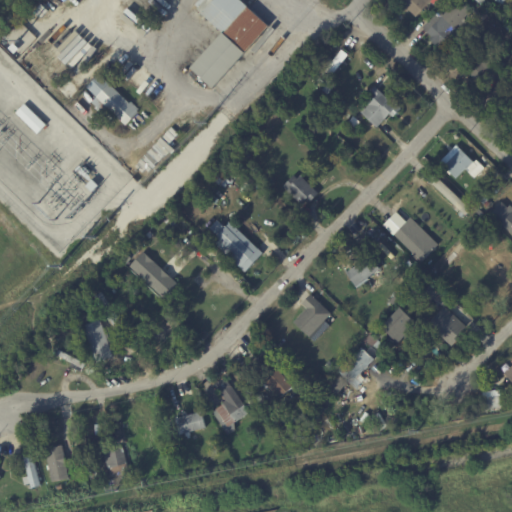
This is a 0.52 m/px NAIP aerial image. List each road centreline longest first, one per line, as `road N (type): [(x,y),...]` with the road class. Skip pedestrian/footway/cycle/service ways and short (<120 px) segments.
road 1 (residential): [(451,104),(235,334),(191,370),(8,415)]
road 2 (residential): [(353,3),(511,162)]
